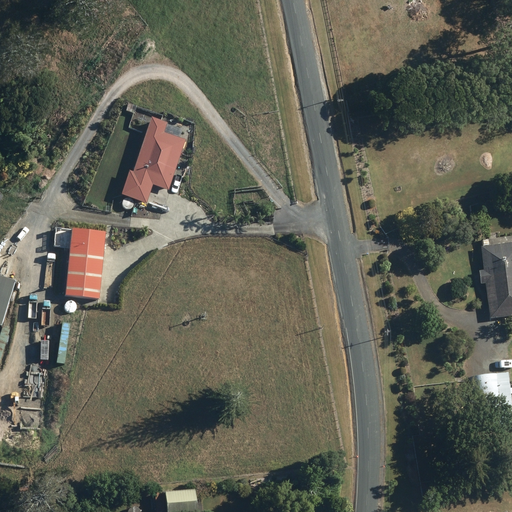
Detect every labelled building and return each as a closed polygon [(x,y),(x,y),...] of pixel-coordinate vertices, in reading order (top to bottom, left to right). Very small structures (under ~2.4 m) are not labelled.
[(170,191),(189,130),(134,112),(129,130),(147,136),(135,172),(130,170),(122,195),(125,196),(125,197),(124,198),(123,198),(123,199),(122,200),(122,201),(122,202),(122,203),(122,204),(122,205),(122,206),(123,206),(123,207),(124,208),(124,209),(125,209),(126,210),(127,210),(128,210),(129,210),(130,210),(131,210),(132,210),(133,209),(134,208),(135,208),(135,207),(136,206),(136,205),(136,204),(137,203),(137,202),(136,201),(136,200),(147,204),(153,186),(170,191)] [(208,124),(200,130),(226,162),(234,156),(208,124)] [(57,162),(47,154),(31,175),(42,183),(57,162)] [(81,191),(75,183),(66,190),(73,198),(81,191)] [(107,232),(71,229),(66,297),(101,300),(107,232)] [(511,237),(480,242),(484,270),(480,271),(482,285),(486,285),(491,320),(511,317),(511,237)] [(0,325),(3,326),(17,282),(0,276),(0,325)] [(69,317),(70,317),(72,317),(73,317),(75,316),(76,315),(77,314),(78,313),(79,312),(80,310),(80,309),(80,307),(79,305),(79,304),(78,303),(77,301),(76,301),(74,300),(73,299),(71,299),(70,299),(68,299),(67,300),(65,301),(64,302),(63,303),(63,305),(62,306),(62,308),(62,309),(62,311),(63,312),(64,313),(65,315),(66,316),(67,316),(69,317)] [(12,330),(1,328),(0,332),(0,368),(2,369),(12,330)] [(511,388),(510,373),(472,378),(477,414),(511,409),(511,388)] [(273,484),(259,483),(258,502),(273,502),(273,484)] [(198,511),(196,491),(156,495),(157,511),(198,511)]
